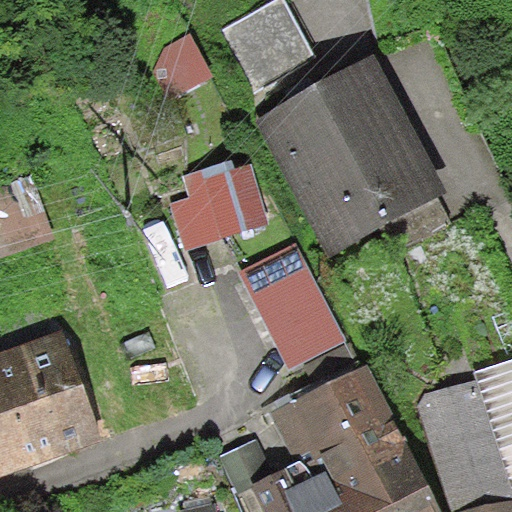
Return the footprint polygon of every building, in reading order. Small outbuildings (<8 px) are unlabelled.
[(264,103),(329,61),(289,0),(274,0),(220,35),(264,103)] [(264,103),(253,108),(340,251),(455,181),(368,39),(329,61),(264,103)] [(197,188),(174,198),(194,243),(263,212),(237,153),(191,174),(197,188)] [(26,168),(0,177),(0,249),(49,232),(26,168)] [(287,220),(232,252),(288,348),(344,316),(287,220)] [(0,344),(0,459),(94,428),(59,325),(0,344)] [(511,340),(468,366),(511,475),(511,340)] [(454,511),(362,343),(265,395),(293,447),(263,463),(247,432),(216,449),(237,488),(251,480),(268,511),(454,511)] [(511,475),(468,366),(417,386),(462,495),(511,475)] [(511,511),(511,475),(462,495),(462,511),(511,511)] [(213,511),(209,491),(123,511),(213,511)]
